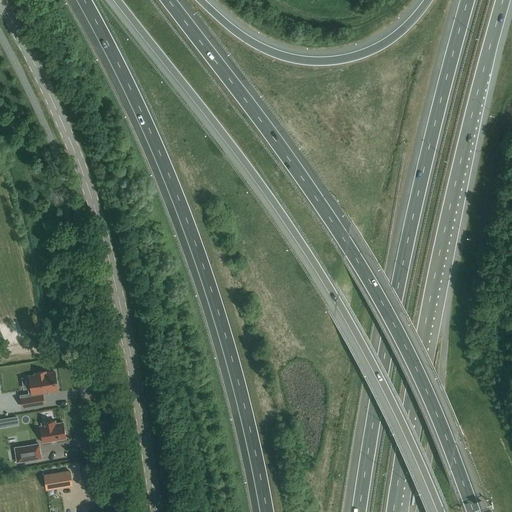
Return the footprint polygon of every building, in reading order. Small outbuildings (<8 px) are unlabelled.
[(31,393),(20,395),(22,407),(44,403),(42,392),(58,390),(55,372),(46,373),(45,371),(36,373),(36,375),(29,376),(31,393)] [(0,418),(0,426),(18,423),(16,416),(0,418)] [(66,438),(63,422),(55,423),(55,420),(42,422),(42,425),(40,426),(42,442),(66,438)] [(41,457),(39,444),(15,447),(17,461),(41,457)] [(46,488),(72,485),(70,471),(44,475),(46,488)]
